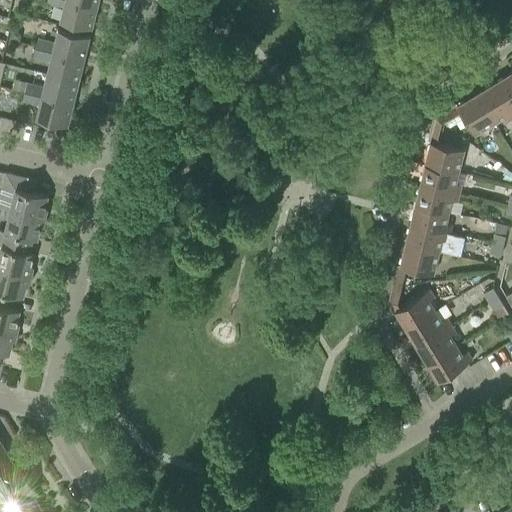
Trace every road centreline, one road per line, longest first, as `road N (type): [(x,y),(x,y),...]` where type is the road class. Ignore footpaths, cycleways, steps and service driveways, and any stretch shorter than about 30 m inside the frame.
road 1 (residential): [(101,180),(48,414)]
road 2 (residential): [(333,511),(342,475),(511,373)]
road 3 (residential): [(146,0),(101,180)]
